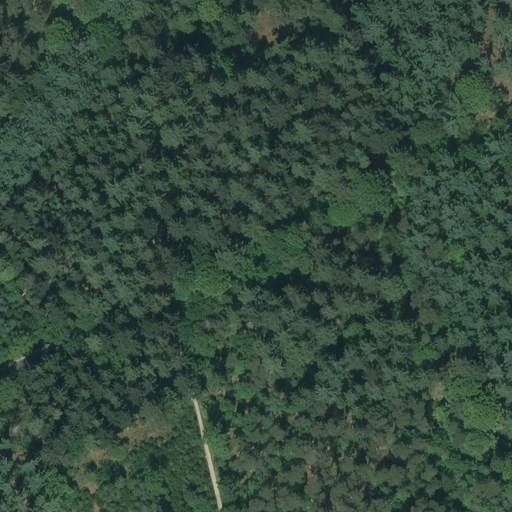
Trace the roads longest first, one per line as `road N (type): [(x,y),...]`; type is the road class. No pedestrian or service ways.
road 1 (track): [(221,511),(180,284),(106,0)]
road 2 (track): [(511,136),(180,284)]
